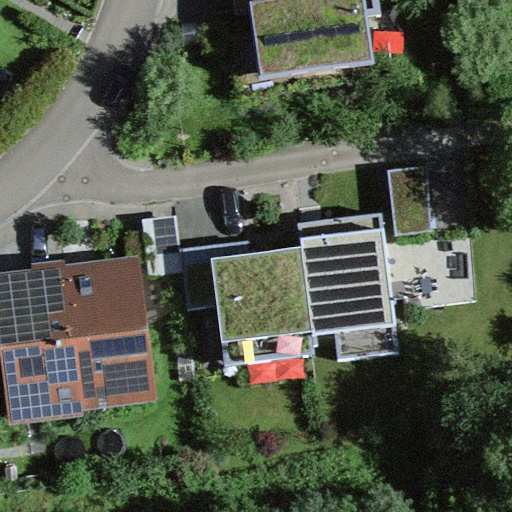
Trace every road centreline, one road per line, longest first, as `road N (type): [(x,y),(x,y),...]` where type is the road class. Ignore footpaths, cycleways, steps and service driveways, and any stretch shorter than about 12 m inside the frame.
road 1 (track): [(511,126),(142,189),(60,135)]
road 2 (residential): [(131,0),(127,32),(60,135),(0,199)]
